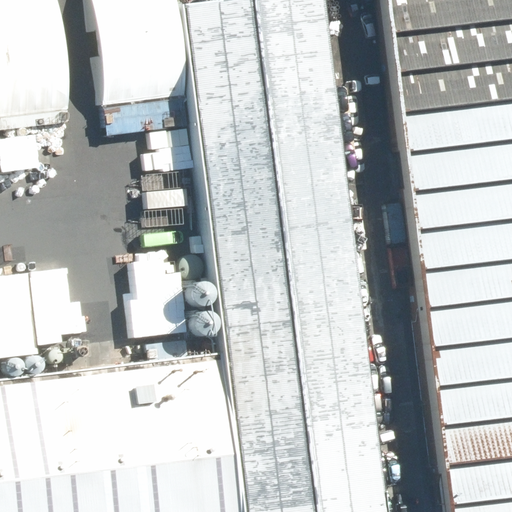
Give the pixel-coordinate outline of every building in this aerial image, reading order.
[(62,0),(0,0),(0,137),(79,128),(62,0)] [(158,0),(109,0),(118,60),(166,53),(158,0)] [(234,511),(376,511),(315,0),(239,0),(175,8),(216,357),(234,511)] [(511,511),(511,49),(506,0),(360,0),(422,511),(511,511)] [(184,192),(176,134),(139,140),(145,182),(155,180),(158,196),(184,192)] [(26,137),(0,140),(0,175),(30,171),(26,137)] [(93,278),(102,362),(195,351),(184,253),(135,258),(136,265),(123,266),(124,275),(93,278)] [(0,276),(0,359),(32,356),(22,274),(0,276)] [(0,511),(234,511),(216,357),(0,381),(0,511)]
